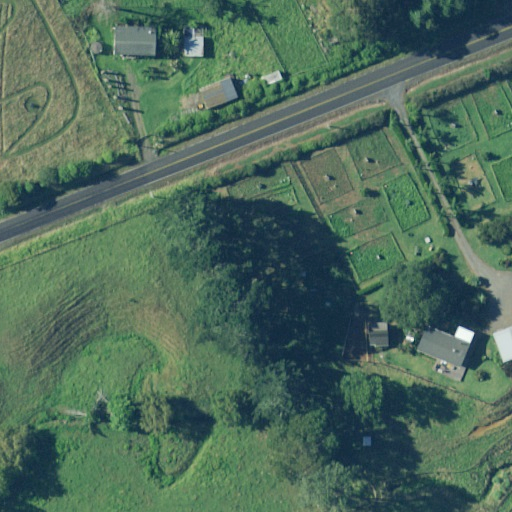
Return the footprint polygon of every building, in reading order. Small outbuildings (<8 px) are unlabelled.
[(154,55),(155,27),(114,25),(113,53),(154,55)] [(201,33),(182,33),(182,55),(201,55),(201,33)] [(279,69),(262,77),(266,85),(283,77),(279,69)] [(238,96),(231,79),(200,91),(207,108),(238,96)] [(387,345),(387,322),(368,322),(368,345),(387,345)] [(468,342),(425,325),(416,349),(458,366),(468,342)] [(511,325),(492,333),(503,361),(511,357),(511,325)]
